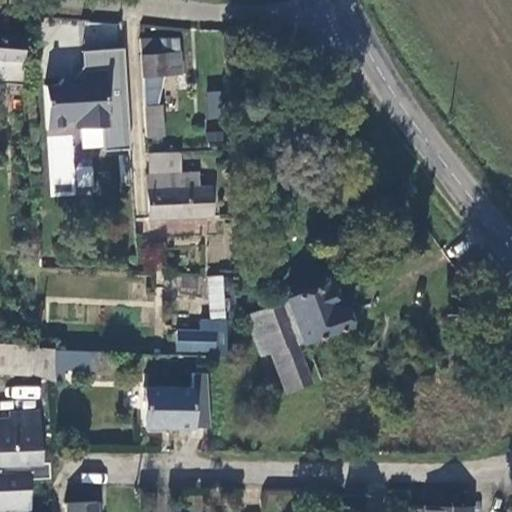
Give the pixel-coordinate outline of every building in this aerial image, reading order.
[(116,45),(118,24),(87,21),(85,42),(116,45)] [(0,56),(23,58),(21,36),(0,34),(0,56)] [(177,37),(143,38),(144,75),(180,73),(177,37)] [(0,81),(24,83),(23,58),(0,56),(0,81)] [(121,148),(129,148),(126,94),(107,94),(106,69),(87,68),(77,81),(69,81),(60,73),(55,82),(44,82),(47,127),(62,127),(70,116),(85,115),(95,124),(99,124),(102,148),(121,148)] [(124,69),(106,69),(107,94),(126,94),(124,69)] [(223,91),(207,91),(206,119),(222,119),(223,91)] [(164,133),(161,105),(147,105),(149,133),(164,133)] [(122,166),(131,165),(129,148),(121,148),(122,166)] [(182,172),(180,148),(150,150),(152,174),(148,174),(151,217),(213,215),(212,185),(199,186),(198,172),(182,172)] [(144,265),(163,263),(161,243),(142,245),(144,265)] [(213,317),(213,347),(213,353),(225,353),(224,274),(208,274),(208,318),(213,317)] [(350,324),(334,278),(287,293),(288,296),(246,312),(259,352),(297,341),(350,324)] [(199,326),(178,325),(178,345),(213,347),(213,317),(208,318),(199,317),(199,326)] [(29,365),(52,377),(52,366),(50,344),(36,343),(0,340),(0,369),(29,370),(29,365)] [(271,394),(291,387),(311,380),(297,341),(259,352),(256,353),(271,394)] [(74,366),(73,345),(50,344),(52,366),(74,366)] [(192,425),(192,387),(145,387),(145,424),(192,425)] [(0,461),(11,461),(42,460),(39,408),(14,409),(14,415),(0,415),(0,461)] [(50,460),(42,460),(11,461),(0,461),(0,470),(27,469),(27,478),(51,477),(51,466),(50,460)] [(0,509),(29,508),(27,478),(27,469),(0,470),(0,509)] [(66,511),(97,511),(97,499),(66,500),(66,511)] [(469,511),(469,505),(408,502),(407,511),(469,511)]
